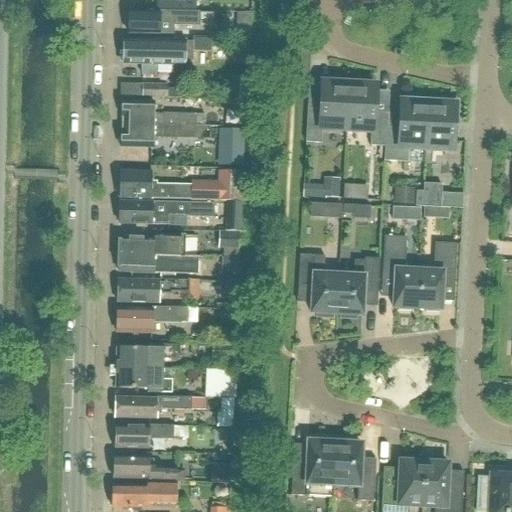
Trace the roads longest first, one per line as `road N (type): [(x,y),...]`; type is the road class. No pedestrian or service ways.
road 1 (tertiary): [(72,511),(80,0)]
road 2 (residential): [(468,336),(321,356),(306,381),(318,405),(464,436),(484,429)]
road 3 (residential): [(468,336),(483,102)]
road 4 (residential): [(363,0),(328,12),(328,43),(338,52),(483,83)]
